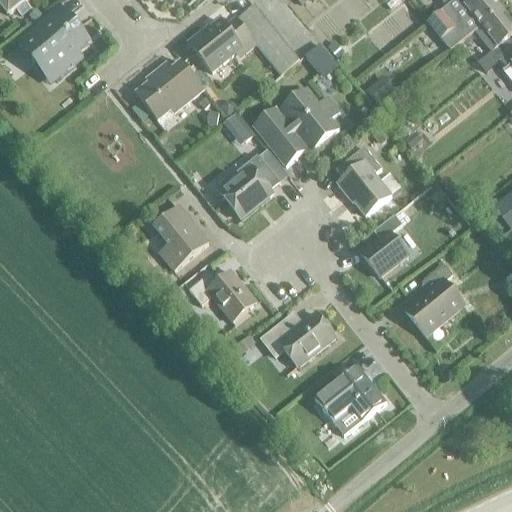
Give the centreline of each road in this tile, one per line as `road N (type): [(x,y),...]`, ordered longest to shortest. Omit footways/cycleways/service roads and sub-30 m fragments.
road 1 (residential): [(435,421),(287,230),(252,257),(234,250),(183,185)]
road 2 (residential): [(332,507),(435,421)]
